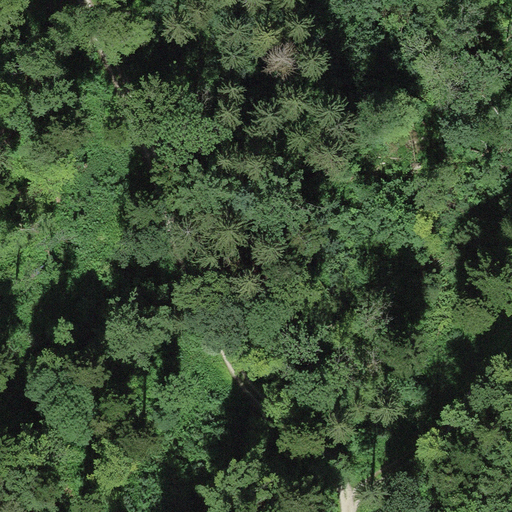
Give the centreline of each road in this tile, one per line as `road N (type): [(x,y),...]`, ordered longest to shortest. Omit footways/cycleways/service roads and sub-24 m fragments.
road 1 (track): [(0,61),(43,0),(242,0),(511,134)]
road 2 (track): [(101,0),(169,179),(353,501),(352,511)]
